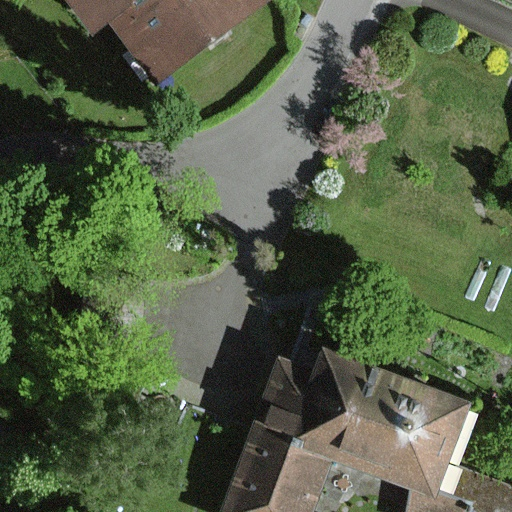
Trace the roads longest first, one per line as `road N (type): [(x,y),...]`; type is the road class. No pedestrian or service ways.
road 1 (unclassified): [(291,138),(0,160)]
road 2 (residential): [(291,138),(356,0)]
